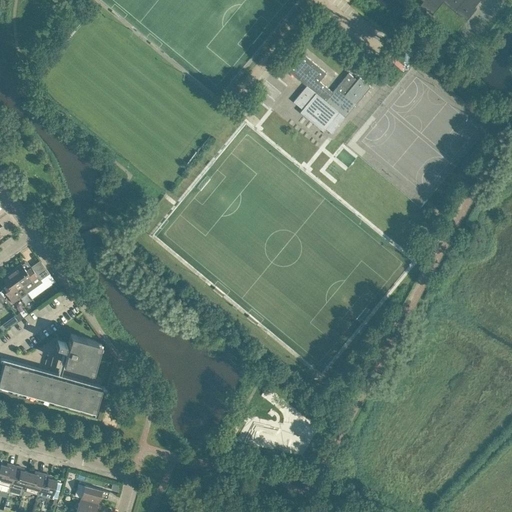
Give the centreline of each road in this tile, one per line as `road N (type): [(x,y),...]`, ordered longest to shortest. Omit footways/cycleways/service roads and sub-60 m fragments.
road 1 (unclassified): [(120,511),(130,476),(0,441)]
road 2 (unclassified): [(0,351),(73,297),(30,238)]
